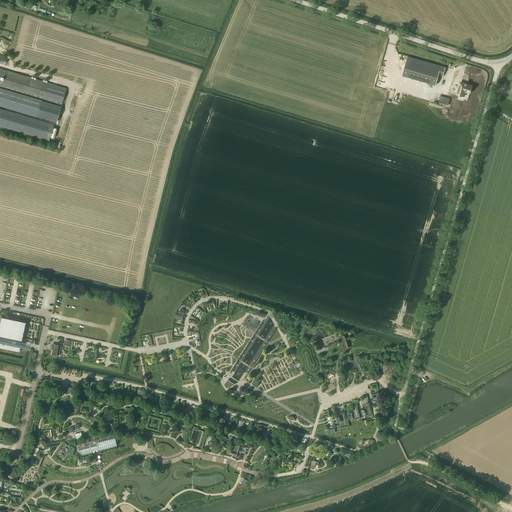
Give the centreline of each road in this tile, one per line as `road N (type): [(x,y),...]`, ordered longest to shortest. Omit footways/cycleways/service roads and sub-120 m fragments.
road 1 (unclassified): [(396,423),(499,68)]
road 2 (unclassified): [(499,68),(281,0)]
